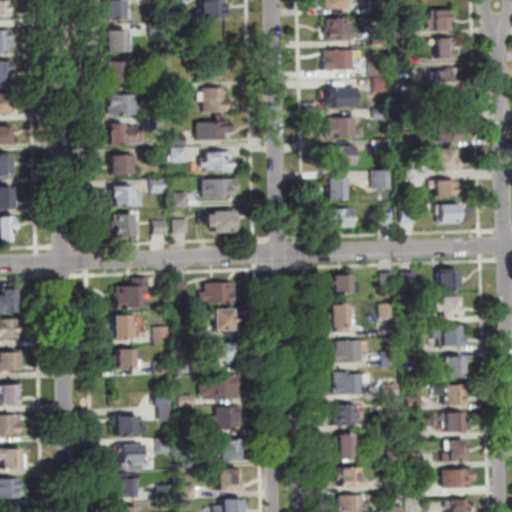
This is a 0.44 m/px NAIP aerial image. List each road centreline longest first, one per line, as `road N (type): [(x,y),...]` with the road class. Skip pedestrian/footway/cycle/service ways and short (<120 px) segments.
road 1 (residential): [(511,245),(0,264)]
road 2 (residential): [(71,511),(57,35)]
road 3 (residential): [(511,443),(498,18)]
road 4 (residential): [(286,421),(273,0)]
